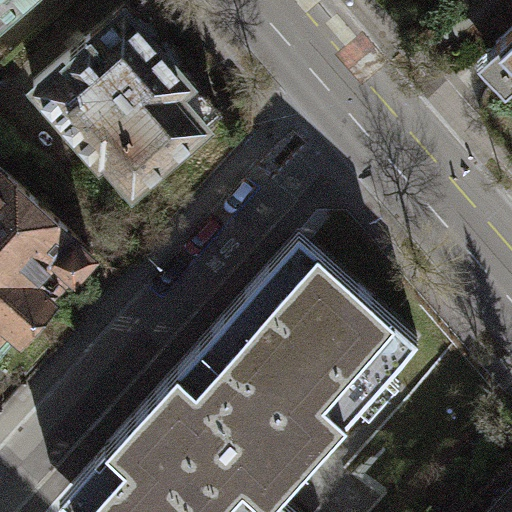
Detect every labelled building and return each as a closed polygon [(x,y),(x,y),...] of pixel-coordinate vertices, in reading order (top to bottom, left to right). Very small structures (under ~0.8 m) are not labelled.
[(0,0),(0,13),(14,0),(0,0)] [(219,108),(125,0),(123,0),(34,78),(128,186),(219,108)] [(511,23),(496,37),(511,53),(511,23)] [(0,162),(0,254),(49,298),(94,248),(0,162)] [(418,336),(300,230),(201,339),(224,360),(202,385),(179,364),(107,444),(125,460),(78,511),(301,511),(302,511),(279,491),(360,400),(345,388),(370,361),(384,374),(418,336)] [(0,254),(0,351),(49,298),(0,254)] [(511,511),(511,471),(473,511),(511,511)]
